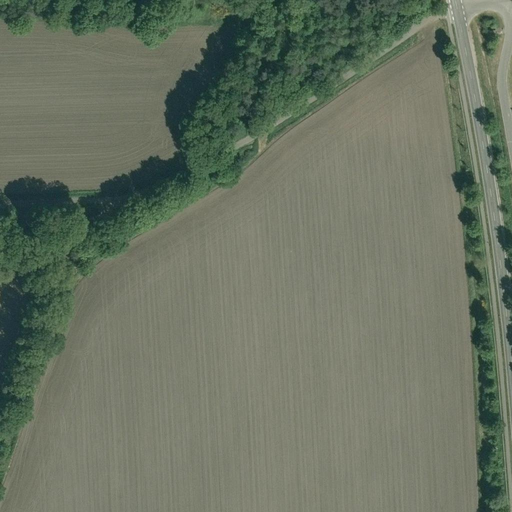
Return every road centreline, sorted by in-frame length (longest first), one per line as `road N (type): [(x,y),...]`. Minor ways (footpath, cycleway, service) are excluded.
road 1 (track): [(455,12),(428,21),(185,173),(121,201),(0,205)]
road 2 (tertiary): [(455,12),(511,379)]
